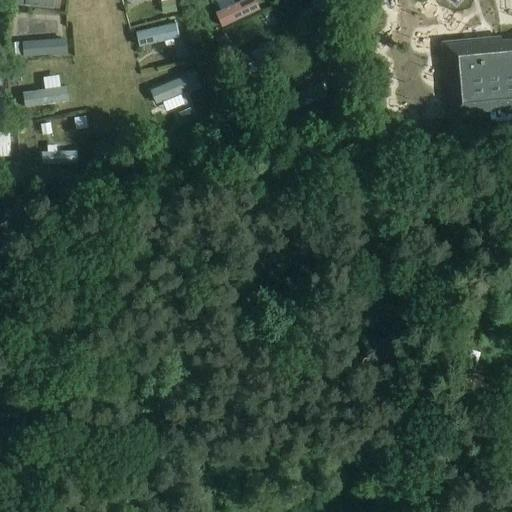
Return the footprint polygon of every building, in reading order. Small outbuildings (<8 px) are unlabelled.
[(11,0),(11,14),(54,14),(53,0),(11,0)] [(158,0),(161,14),(171,12),(169,0),(158,0)] [(252,0),(226,10),(233,26),(258,17),(252,0)] [(9,24),(9,34),(19,34),(19,25),(9,24)] [(134,32),(136,55),(179,52),(178,29),(134,32)] [(511,109),(511,38),(446,45),(452,115),(481,113),(504,112),(504,111),(511,109)] [(13,46),(14,61),(47,60),(46,45),(13,46)] [(258,63),(274,54),(270,47),(254,56),(258,63)] [(289,73),(285,64),(277,68),(281,77),(289,73)] [(193,117),(188,106),(177,112),(182,123),(193,117)] [(0,159),(8,159),(7,131),(0,131),(0,159)] [(40,162),(75,163),(76,149),(40,148),(40,162)]
